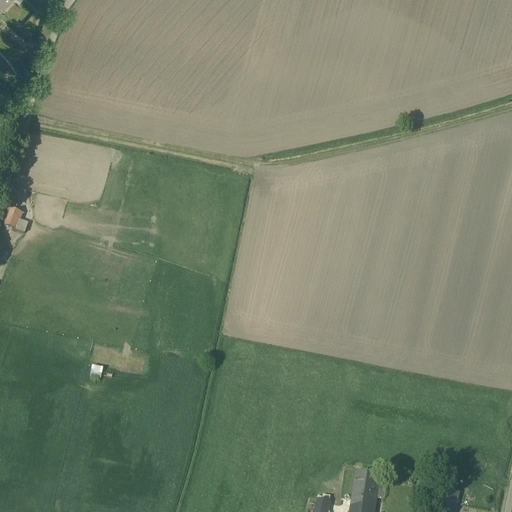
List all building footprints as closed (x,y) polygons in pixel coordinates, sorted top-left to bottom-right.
[(44,5),(38,0),(26,0),(38,11),(44,5)] [(7,198),(0,215),(0,227),(17,234),(23,217),(13,214),(18,202),(7,198)] [(90,378),(100,380),(102,369),(91,368),(90,378)] [(356,475),(350,511),(373,511),(377,487),(378,478),(356,475)] [(455,511),(459,494),(441,490),(436,511),(455,511)] [(327,511),(329,504),(317,502),(314,511),(327,511)]
